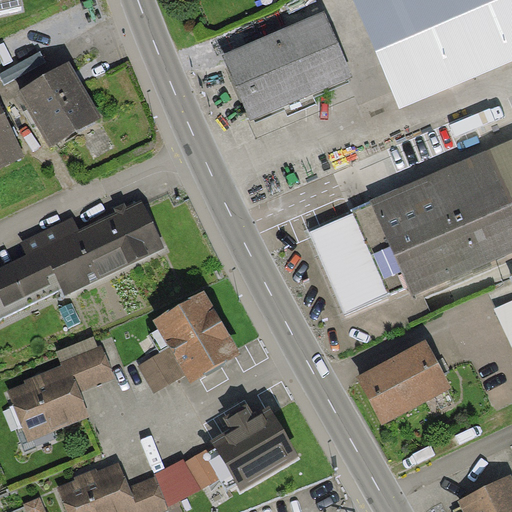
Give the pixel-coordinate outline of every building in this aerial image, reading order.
[(0,0),(0,25),(24,21),(19,0),(0,0)] [(511,41),(511,0),(410,0),(369,18),(400,90),(427,79),(433,92),(460,81),(454,67),(511,41)] [(253,119),(347,80),(323,22),(228,61),(253,119)] [(23,95),(51,143),(95,118),(70,74),(55,83),(52,78),(23,95)] [(0,165),(22,154),(0,110),(0,165)] [(511,251),(511,204),(490,155),(418,186),(426,204),(382,222),(375,205),(353,214),(355,219),(314,237),(347,314),(409,287),(412,295),(511,251)] [(426,204),(418,186),(375,205),(382,222),(426,204)] [(163,249),(142,206),(73,240),(67,226),(26,246),(34,263),(0,279),(0,321),(63,291),(65,296),(163,249)] [(233,353),(205,306),(163,330),(191,377),(233,353)] [(382,436),(452,399),(426,350),(356,388),(382,436)] [(112,378),(101,351),(74,361),(85,389),(112,378)] [(182,378),(166,352),(140,367),(156,393),(182,378)] [(68,374),(12,396),(27,432),(50,422),(53,429),(85,416),(68,374)] [(242,489),(294,458),(269,416),(252,426),(246,415),(231,424),(238,434),(216,447),(242,489)] [(209,451),(168,474),(179,504),(225,477),(209,451)] [(127,493),(118,470),(62,493),(70,511),(182,511),(179,504),(168,474),(158,480),(127,493)] [(511,511),(511,487),(507,479),(454,509),(455,511),(511,511)] [(43,511),(39,502),(28,506),(29,511),(43,511)]
